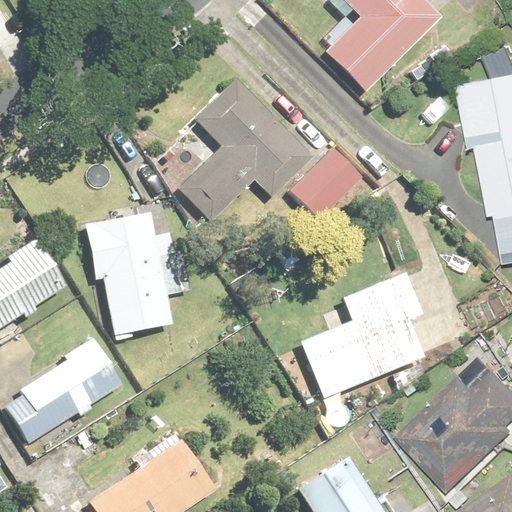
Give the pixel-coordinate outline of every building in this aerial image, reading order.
[(438,17),(421,0),(338,0),(357,20),(322,54),(359,93),(438,17)] [(482,154),(494,216),(500,215),(510,266),(511,265),(511,76),(463,86),(476,155),(482,154)] [(249,183),(269,202),(310,159),(230,82),(190,123),(218,150),(178,192),(210,223),(249,183)] [(349,167),(333,150),(288,194),(305,211),(349,167)] [(103,279),(114,342),(172,331),(165,294),(186,290),(178,248),(157,251),(150,214),(83,226),(93,281),(103,279)] [(0,332),(66,286),(35,242),(0,266),(0,332)] [(418,316),(403,279),(341,304),(351,329),(298,350),(319,403),(420,362),(404,321),(418,316)] [(3,407),(29,447),(124,385),(95,341),(17,393),(19,396),(3,407)] [(482,393),(465,374),(400,434),(453,492),(511,437),(511,428),(509,425),(511,423),(511,384),(502,374),(482,393)] [(191,511),(216,495),(178,441),(89,504),(94,511),(191,511)] [(379,511),(347,463),(300,495),(311,511),(379,511)] [(511,511),(511,477),(464,511),(465,511),(511,511)]
